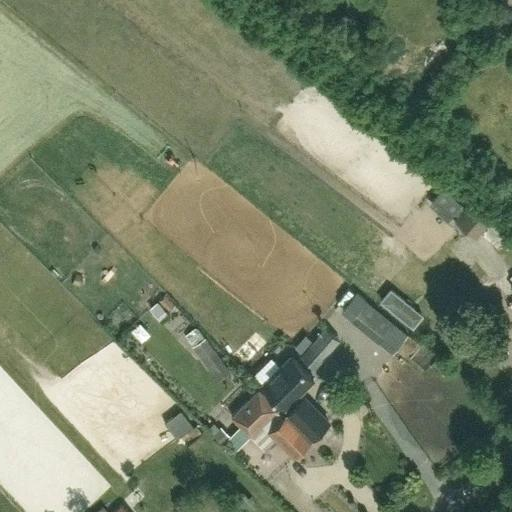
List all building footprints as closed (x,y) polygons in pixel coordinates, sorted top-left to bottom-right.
[(461,206),(442,190),(432,201),(451,217),(461,206)] [(475,239),(494,217),(474,200),(455,220),(475,239)] [(491,287),(503,278),(490,260),(478,269),(491,287)] [(341,310),(351,318),(365,301),(355,293),(341,310)] [(300,356),(310,364),(334,336),(324,328),(300,356)] [(134,344),(144,355),(155,344),(145,333),(134,344)] [(223,363),(205,337),(192,346),(210,372),(223,363)] [(287,412),(286,413),(286,414),(298,426),(295,429),(309,443),(329,423),(303,396),(299,393),(314,378),(293,356),(262,386),(283,408),(287,412)] [(295,429),(298,426),(286,414),(284,416),(277,409),(278,408),(258,390),(231,417),(249,435),(265,451),(276,440),(294,458),(309,443),(295,429)] [(206,511),(230,511),(215,493),(201,504),(206,511)]
